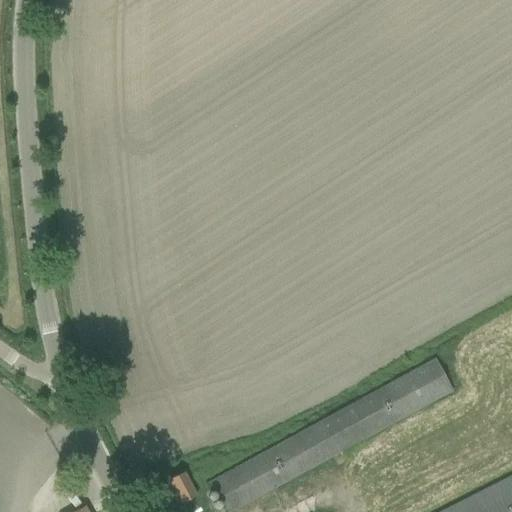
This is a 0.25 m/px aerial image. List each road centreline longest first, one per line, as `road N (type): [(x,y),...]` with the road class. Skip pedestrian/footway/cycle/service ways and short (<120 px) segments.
road 1 (unclassified): [(58,373),(39,282),(24,120),(27,0)]
road 2 (unclassified): [(126,511),(58,373)]
